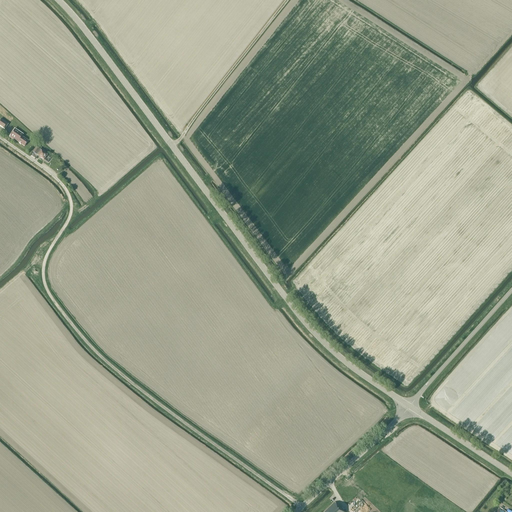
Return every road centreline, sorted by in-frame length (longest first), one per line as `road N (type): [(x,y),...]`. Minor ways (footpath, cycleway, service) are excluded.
road 1 (tertiary): [(409,406),(306,325),(58,0)]
road 2 (track): [(302,507),(82,338),(42,274),(68,219)]
road 3 (unclassified): [(409,406),(511,290)]
road 4 (unclassified): [(297,511),(409,406)]
road 5 (tertiary): [(511,474),(409,406)]
